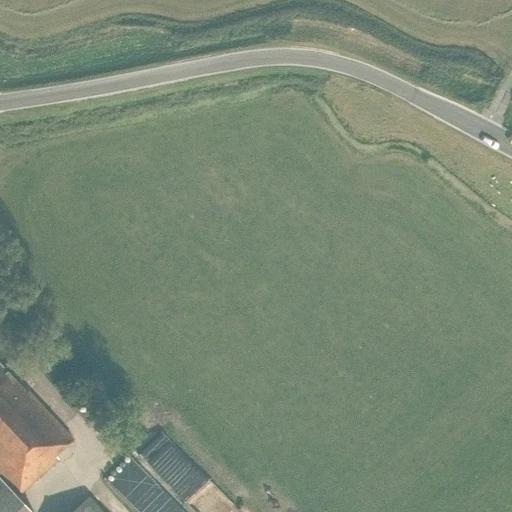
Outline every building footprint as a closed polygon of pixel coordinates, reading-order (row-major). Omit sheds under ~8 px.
[(0,473),(20,495),(58,459),(56,456),(73,440),(28,391),(27,393),(0,363),(0,473)] [(187,511),(188,511),(128,450),(109,468),(150,511),(187,511)] [(177,466),(165,477),(197,511),(225,511),(236,503),(204,469),(201,472),(196,467),(191,472),(187,467),(182,472),(177,466)] [(31,511),(0,478),(0,511),(31,511)] [(102,511),(89,497),(73,511),(102,511)]
